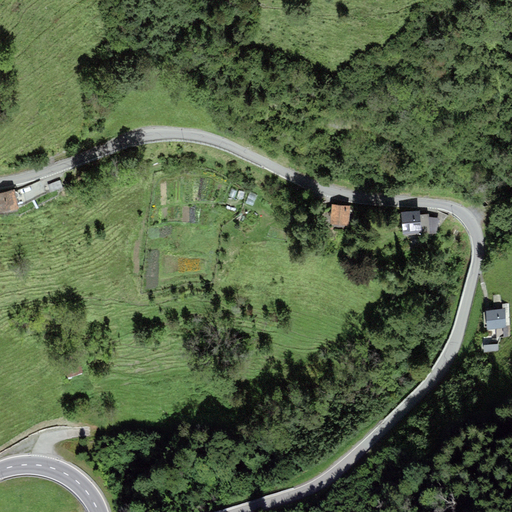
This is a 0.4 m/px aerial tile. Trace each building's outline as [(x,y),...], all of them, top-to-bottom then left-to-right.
[(0,193),(0,214),(17,210),(13,190),(0,193)] [(349,226),(350,207),(333,205),(331,224),(349,226)] [(420,215),(420,212),(401,212),(402,235),(420,234),(420,227),(420,215)] [(429,215),(420,215),(420,227),(430,227),(429,218),(429,215)] [(439,219),(429,218),(430,227),(430,234),(437,234),(439,219)] [(506,326),(505,309),(486,311),(487,330),(496,329),(506,328),(506,326)] [(510,326),(506,326),(506,328),(496,329),(496,338),(510,337),(510,326)] [(498,344),(483,345),(484,353),(498,351),(498,344)] [(75,356),(61,362),(65,373),(80,368),(75,356)]
